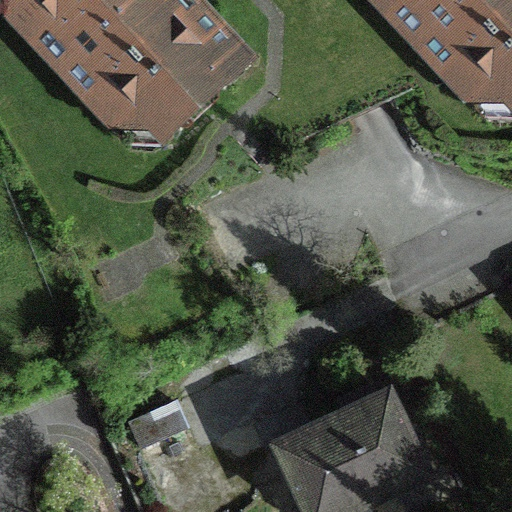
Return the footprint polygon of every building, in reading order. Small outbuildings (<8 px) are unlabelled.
[(234,73),(235,58),(181,0),(13,0),(14,0),(3,10),(118,134),(128,124),(157,125),(166,136),(234,73)] [(511,0),(373,0),(474,107),(484,97),(511,98),(511,0)] [(253,361),(246,343),(206,365),(213,382),(253,361)] [(363,511),(363,510),(425,481),(386,399),(379,402),(373,389),(336,406),(343,419),(273,452),(301,511),(363,511)] [(126,427),(138,452),(184,432),(183,428),(172,406),(126,427)]
